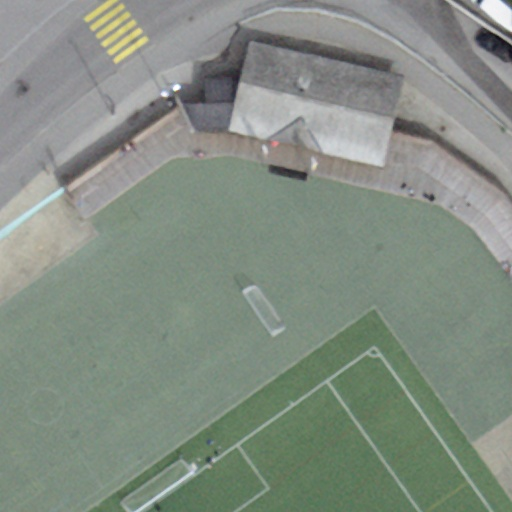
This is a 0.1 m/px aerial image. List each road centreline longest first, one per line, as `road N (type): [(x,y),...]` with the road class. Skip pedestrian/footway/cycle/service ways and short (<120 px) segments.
road 1 (residential): [(511,111),(380,0)]
road 2 (tertiary): [(55,71),(167,0)]
